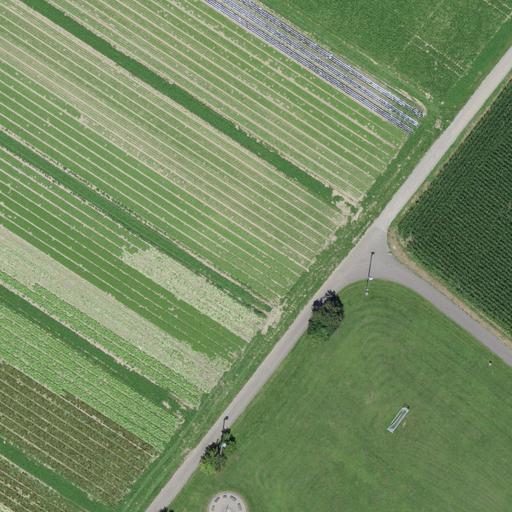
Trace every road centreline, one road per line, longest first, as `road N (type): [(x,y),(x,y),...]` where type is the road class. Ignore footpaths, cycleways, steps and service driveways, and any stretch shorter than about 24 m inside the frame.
road 1 (unclassified): [(161,511),(363,248),(511,363)]
road 2 (track): [(511,60),(363,248)]
